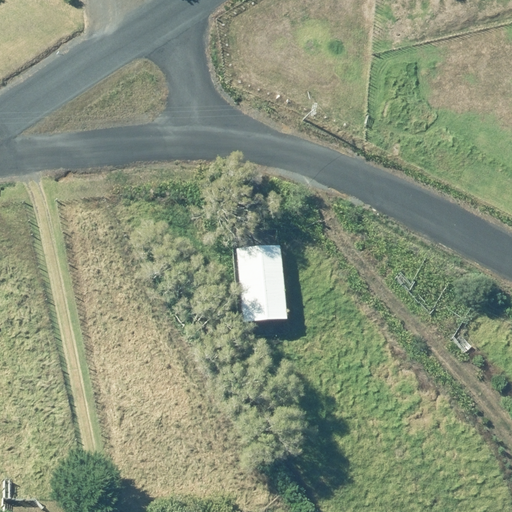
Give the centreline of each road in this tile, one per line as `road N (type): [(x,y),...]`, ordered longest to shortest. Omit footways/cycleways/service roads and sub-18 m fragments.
road 1 (unclassified): [(209,127),(350,160),(511,249)]
road 2 (unclassified): [(0,125),(198,15)]
road 3 (unclassified): [(0,145),(209,127)]
